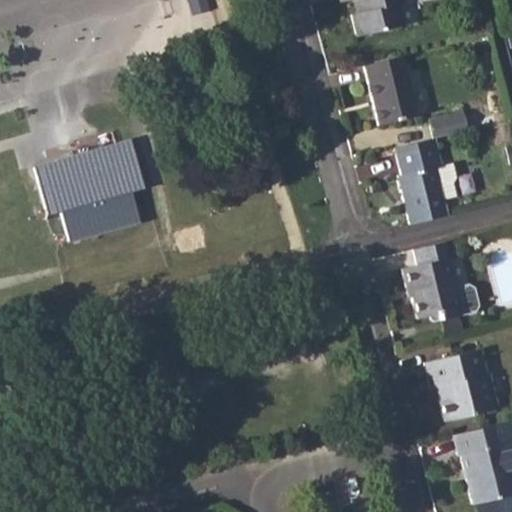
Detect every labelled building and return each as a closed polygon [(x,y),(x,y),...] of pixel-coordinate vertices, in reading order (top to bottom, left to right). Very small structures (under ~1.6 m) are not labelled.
[(397,0),(336,0),(337,2),(347,0),(351,0),(355,13),(347,15),(353,38),(398,26),(393,5),(399,3),(397,0)] [(397,57),(360,67),(375,126),(412,116),(397,57)] [(459,112),(427,120),(431,139),(464,130),(459,112)] [(431,139),(390,150),(397,175),(394,176),(407,225),(444,216),(439,199),(451,196),(449,182),(452,176),(450,164),(439,166),(431,139)] [(143,189),(129,140),(33,167),(47,216),(143,189)] [(453,237),(416,246),(419,261),(404,266),(408,284),(411,283),(419,314),(439,309),(441,317),(465,310),(452,256),(458,255),(453,237)] [(478,348),(425,361),(430,386),(435,384),(442,418),(495,405),(487,370),(484,371),(478,348)] [(511,420),(511,418),(454,432),(459,453),(464,452),(475,503),(511,493),(511,468),(511,467),(511,420)]
